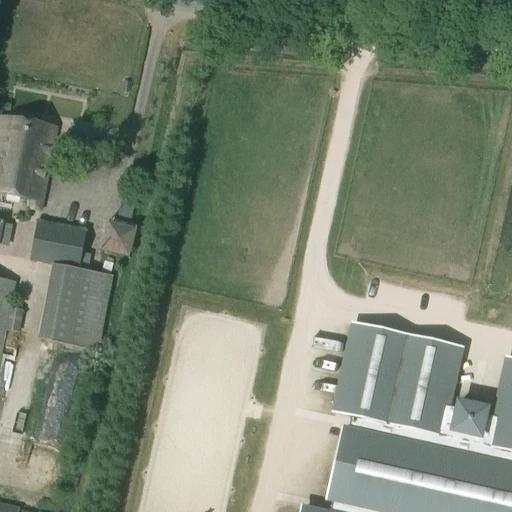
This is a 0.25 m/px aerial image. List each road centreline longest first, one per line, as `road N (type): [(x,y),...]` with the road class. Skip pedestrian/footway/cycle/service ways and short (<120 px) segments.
road 1 (unclassified): [(511,45),(363,35),(157,0)]
road 2 (unknown): [(363,35),(313,287)]
road 3 (unknown): [(313,287),(263,511)]
road 4 (unknown): [(313,287),(511,335)]
